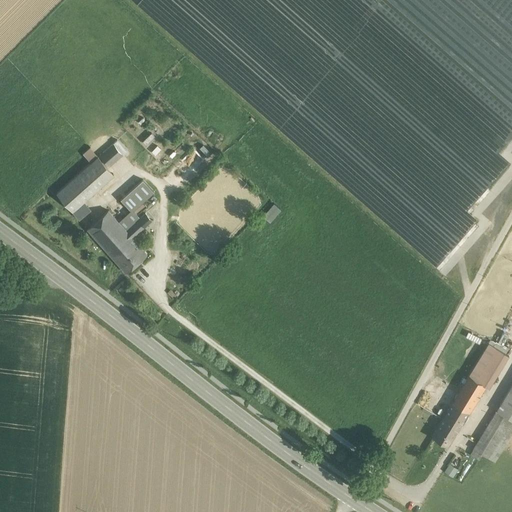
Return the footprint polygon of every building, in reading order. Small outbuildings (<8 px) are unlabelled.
[(113,144),(99,155),(109,166),(123,155),(113,144)] [(203,144),(200,148),(209,154),(211,150),(203,144)] [(97,154),(90,146),(83,153),(89,161),(97,154)] [(98,157),(56,193),(72,211),(114,175),(98,157)] [(143,179),(121,200),(131,211),(154,191),(143,179)] [(265,215),(272,221),(282,207),(274,202),(265,215)] [(108,210),(87,229),(111,256),(132,238),(108,210)] [(145,213),(128,230),(134,236),(151,220),(145,213)] [(132,238),(111,256),(126,272),(147,254),(132,238)] [(483,351),(440,422),(456,432),(468,413),(469,414),(486,386),(488,388),(503,363),(483,351)] [(511,384),(497,410),(511,419),(495,446),(491,452),(488,457),(488,458),(495,462),(511,433),(511,384)] [(511,419),(497,410),(481,437),(495,446),(511,419)] [(456,432),(440,422),(432,436),(448,446),(456,432)] [(495,446),(481,437),(477,444),(491,452),(495,446)] [(491,452),(477,444),(473,449),(488,458),(488,457),(491,452)] [(456,472),(448,467),(445,472),(452,477),(456,472)]
